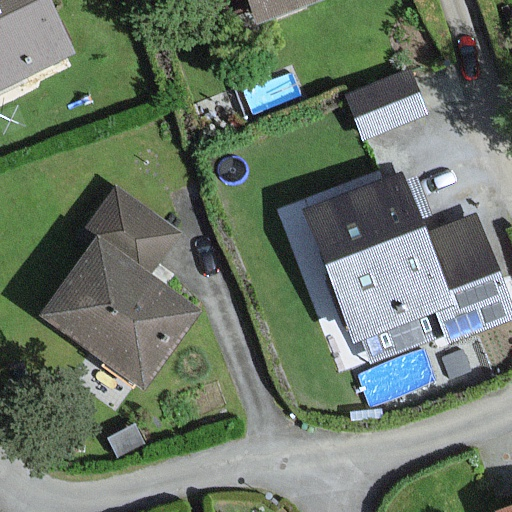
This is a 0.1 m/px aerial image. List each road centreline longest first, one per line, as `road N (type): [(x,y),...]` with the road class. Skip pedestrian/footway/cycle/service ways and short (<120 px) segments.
road 1 (residential): [(0,464),(43,495),(78,498),(306,454)]
road 2 (residential): [(306,454),(473,429),(511,406)]
road 3 (residential): [(511,147),(459,0)]
